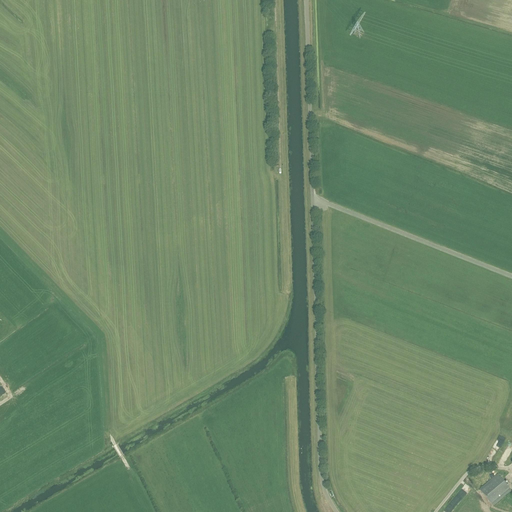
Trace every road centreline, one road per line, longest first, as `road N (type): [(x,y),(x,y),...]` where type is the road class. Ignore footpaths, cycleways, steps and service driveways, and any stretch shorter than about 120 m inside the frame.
road 1 (tertiary): [(336,511),(320,477),(305,0)]
road 2 (track): [(274,172),(274,0)]
